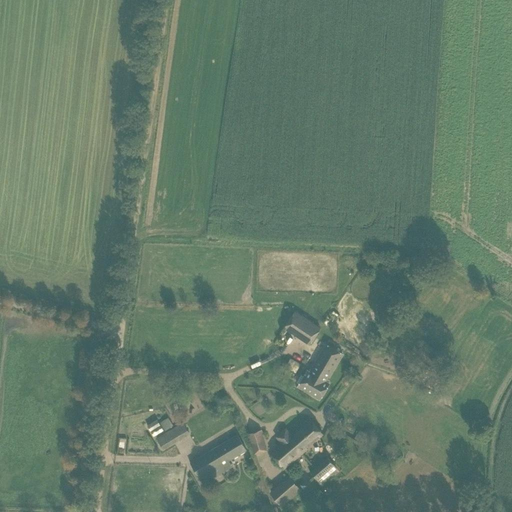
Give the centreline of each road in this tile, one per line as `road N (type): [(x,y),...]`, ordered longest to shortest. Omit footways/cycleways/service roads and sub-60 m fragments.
road 1 (track): [(167,0),(121,332)]
road 2 (unclassified): [(121,332),(96,511)]
